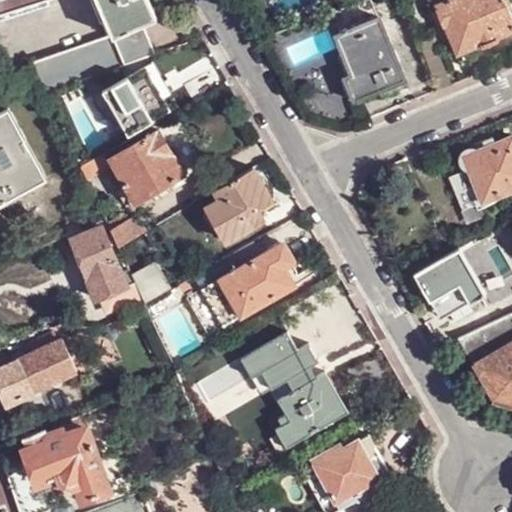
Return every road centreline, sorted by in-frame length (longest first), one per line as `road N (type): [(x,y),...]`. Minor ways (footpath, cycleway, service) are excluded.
road 1 (residential): [(313,171),(482,475)]
road 2 (residential): [(313,171),(511,91)]
road 3 (residential): [(214,0),(313,171)]
